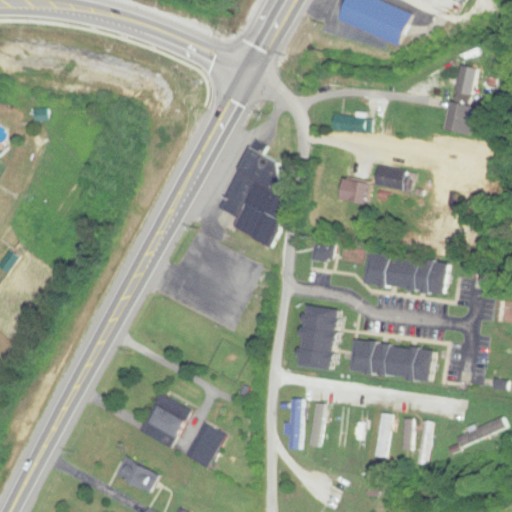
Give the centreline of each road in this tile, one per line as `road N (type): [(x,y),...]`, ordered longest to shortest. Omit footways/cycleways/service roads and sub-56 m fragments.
road 1 (primary): [(13,511),(297,0)]
road 2 (residential): [(267,511),(302,142),(287,100),(255,77)]
road 3 (residential): [(273,392),(511,391)]
road 4 (secondary): [(55,0),(171,31),(255,77)]
